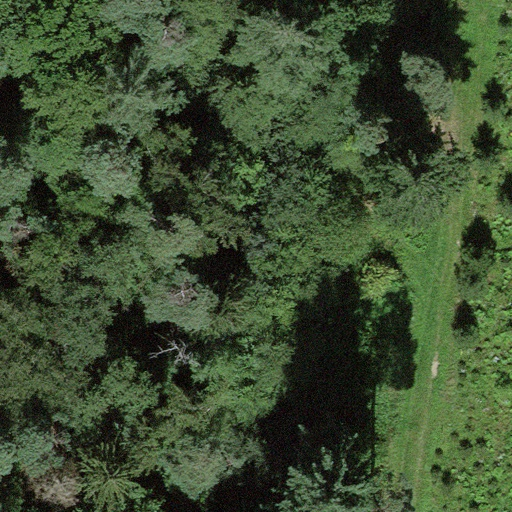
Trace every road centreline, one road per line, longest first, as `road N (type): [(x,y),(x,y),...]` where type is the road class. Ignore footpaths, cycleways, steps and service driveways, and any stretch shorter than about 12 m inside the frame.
road 1 (track): [(473,0),(397,511)]
road 2 (track): [(446,183),(282,127),(115,96),(0,98)]
